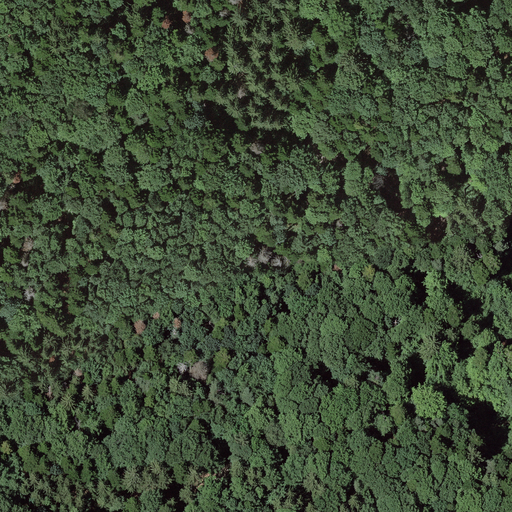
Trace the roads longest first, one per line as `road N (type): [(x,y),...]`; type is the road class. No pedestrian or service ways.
road 1 (track): [(309,0),(316,60),(312,207),(323,273),(317,322),(209,511)]
road 2 (track): [(94,0),(205,56),(290,110),(314,135)]
road 3 (track): [(511,226),(433,213),(314,135)]
